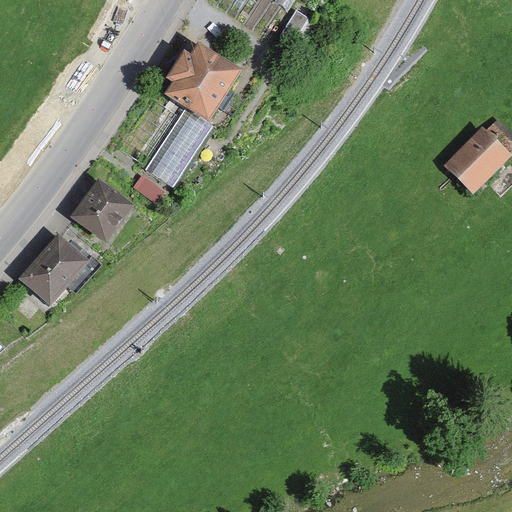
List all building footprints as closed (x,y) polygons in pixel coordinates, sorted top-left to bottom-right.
[(242,71),(206,49),(197,62),(183,54),(166,81),(177,87),(170,99),(210,124),(242,71)] [(212,128),(184,110),(146,171),(173,188),(212,128)] [(511,158),(484,128),(444,165),(474,197),(511,161),(511,158)] [(108,246),(137,205),(102,180),(73,221),(108,246)] [(59,308),(92,267),(54,237),(21,278),(59,308)]
